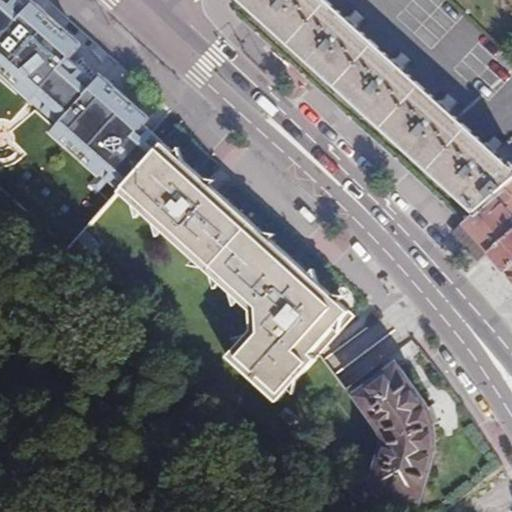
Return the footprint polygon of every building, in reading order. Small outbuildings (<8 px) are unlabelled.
[(0,0),(0,53),(29,80),(23,86),(34,95),(36,93),(63,117),(67,121),(64,125),(111,168),(117,171),(149,135),(146,132),(149,128),(145,124),(97,82),(92,77),(94,74),(83,61),(78,65),(72,59),(66,54),(71,47),(30,9),(19,0),(0,0)] [(242,0),(477,211),(511,182),(511,165),(326,0),(242,0)] [(37,1),(30,9),(71,47),(66,54),(72,59),(85,45),(37,1)] [(29,80),(0,53),(0,65),(23,86),(29,80)] [(97,82),(145,124),(151,117),(104,75),(97,82)] [(79,152),(111,168),(64,125),(67,121),(63,117),(53,129),(79,152)] [(151,156),(165,142),(149,128),(146,132),(149,135),(117,171),(132,178),(151,156)] [(261,326),(306,376),(359,316),(165,142),(151,156),(132,178),(133,179),(231,289),(265,320),(261,326)] [(511,182),(477,211),(464,223),(466,224),(490,253),(504,270),(511,263),(511,223),(504,214),(511,207),(511,182)] [(490,253),(466,224),(457,232),(482,261),(490,253)] [(388,459),(388,470),(421,508),(440,508),(445,461),(443,446),(435,421),(427,406),(398,364),(353,397),(382,440),(388,459)]
